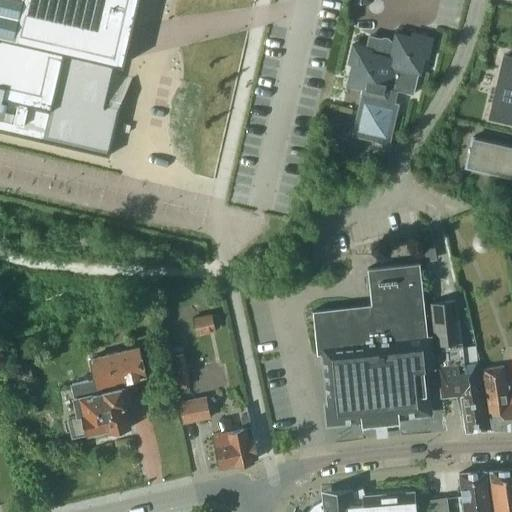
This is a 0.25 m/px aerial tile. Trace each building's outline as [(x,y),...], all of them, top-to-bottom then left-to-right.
[(0,0),(0,130),(107,156),(118,107),(130,83),(110,78),(119,40),(128,0),(0,0)] [(360,97),(362,97),(353,134),(388,143),(397,104),(394,104),(397,90),(413,94),(418,73),(420,73),(423,57),(427,58),(432,37),(411,33),(410,37),(395,33),(393,42),(369,36),(366,47),(353,44),(348,63),(352,64),(347,84),(362,87),(360,97)] [(488,118),(511,123),(511,56),(503,54),(488,118)] [(121,124),(120,130),(128,133),(130,126),(121,124)] [(511,146),(472,137),(465,166),(511,177),(511,146)] [(437,259),(430,227),(421,229),(425,261),(437,259)] [(351,306),(312,310),(317,353),(317,354),(325,353),(331,416),(332,424),(361,421),(361,426),(375,424),(386,423),(399,422),(399,417),(428,414),(427,406),(423,368),(431,368),(420,262),(367,267),(371,304),(351,306)] [(455,299),(429,303),(433,336),(441,397),(461,395),(466,431),(489,429),(477,362),(464,363),(455,299)] [(192,317),(196,334),(215,330),(211,313),(192,317)] [(113,432),(127,429),(126,425),(129,424),(124,402),(122,403),(119,393),(128,391),(125,380),(145,376),(138,346),(90,358),(94,378),(71,383),(75,397),(74,397),(78,414),(73,415),(77,435),(88,432),(88,433),(108,429),(112,428),(113,432)] [(174,355),(180,387),(190,385),(184,353),(174,355)] [(482,369),(492,429),(511,428),(511,396),(507,397),(503,365),(482,369)] [(211,417),(207,396),(178,401),(182,422),(211,417)] [(240,415),(243,427),(213,434),(220,467),(234,464),(235,464),(253,461),(251,454),(257,453),(248,413),(240,415)] [(511,511),(511,468),(489,470),(492,511),(511,511)] [(489,511),(485,471),(459,473),(463,511),(489,511)] [(416,511),(415,490),(365,494),(363,487),(350,491),(350,485),(338,486),(339,489),(321,490),(322,499),(321,500),(312,505),(306,511),(416,511)] [(449,511),(445,486),(430,489),(433,511),(449,511)]
